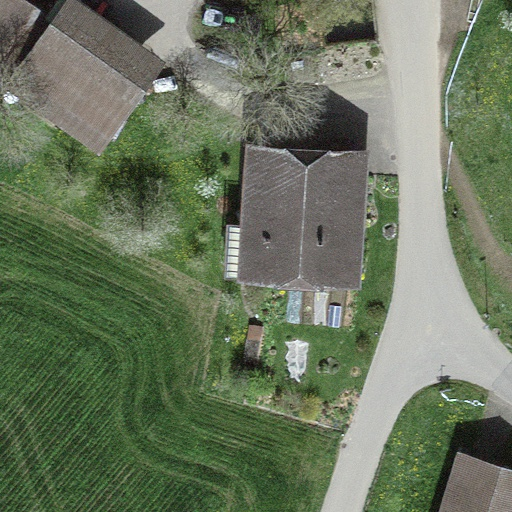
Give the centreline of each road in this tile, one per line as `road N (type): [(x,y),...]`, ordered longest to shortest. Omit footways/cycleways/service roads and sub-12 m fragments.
road 1 (unclassified): [(404,7),(426,223),(419,325)]
road 2 (unclassified): [(346,511),(419,325)]
